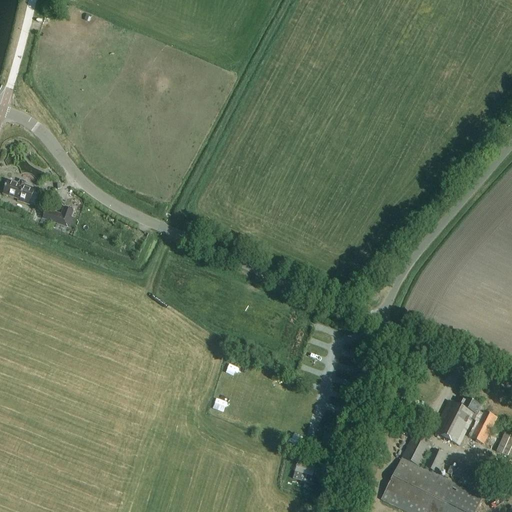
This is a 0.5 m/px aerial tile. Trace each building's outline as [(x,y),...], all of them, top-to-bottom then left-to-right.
[(2,195),(19,201),(18,202),(31,206),(32,203),(36,205),(37,204),(39,199),(38,197),(34,196),(36,189),(17,183),(16,185),(7,182),(2,195)] [(61,215),(46,210),(42,221),(68,229),(68,228),(70,228),(74,219),(72,219),(74,212),(63,208),(61,215)] [(483,415),(479,413),(482,408),(463,398),(459,407),(448,402),(432,434),(458,447),(472,420),(475,422),(468,438),(483,445),(496,418),(484,412),(483,415)] [(495,453),(511,460),(511,438),(504,435),(495,453)] [(476,511),(482,499),(458,487),(420,468),(432,445),(413,436),(381,500),(404,511),(476,511)] [(437,475),(446,458),(432,451),(423,468),(437,475)] [(450,468),(447,475),(463,482),(461,487),(477,494),(485,475),(460,464),(457,471),(450,468)] [(321,471),(298,465),(294,481),(313,486),(315,479),(318,480),(321,471)]
